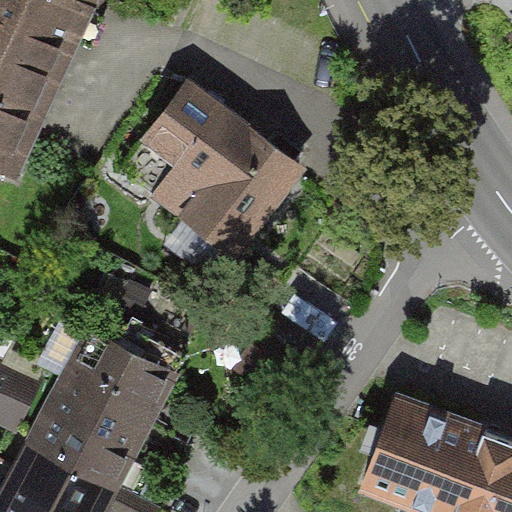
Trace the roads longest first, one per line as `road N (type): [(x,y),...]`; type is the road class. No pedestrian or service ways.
road 1 (residential): [(256,511),(445,240),(500,198)]
road 2 (secondary): [(500,198),(393,0)]
